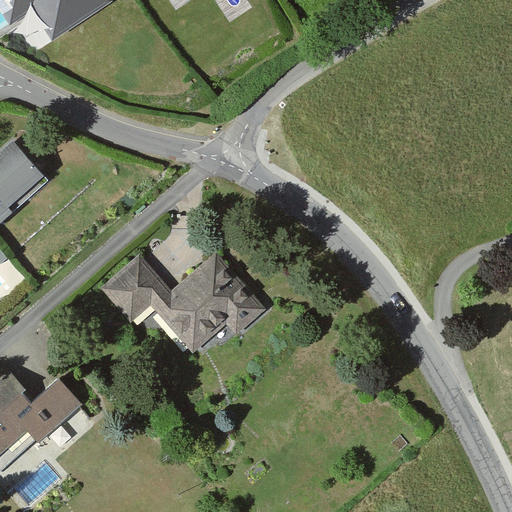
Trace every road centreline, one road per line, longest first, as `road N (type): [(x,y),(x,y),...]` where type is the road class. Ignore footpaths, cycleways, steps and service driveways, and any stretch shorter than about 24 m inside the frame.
road 1 (residential): [(510,511),(439,367),(361,258),(327,224),(233,162)]
road 2 (residential): [(0,349),(209,159)]
road 3 (residential): [(233,162),(254,116),(279,87),(416,0)]
road 4 (residential): [(209,159),(134,140),(32,94)]
